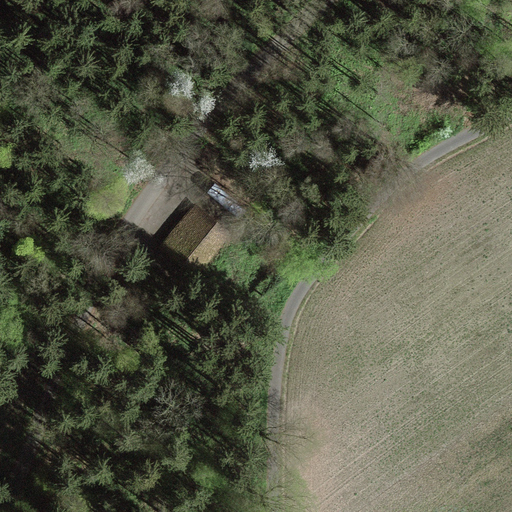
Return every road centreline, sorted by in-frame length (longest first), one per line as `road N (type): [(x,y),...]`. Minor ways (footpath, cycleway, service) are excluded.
road 1 (track): [(322,0),(190,134),(148,194),(8,511)]
road 2 (track): [(511,112),(400,181),(287,307),(270,382),(271,511)]
